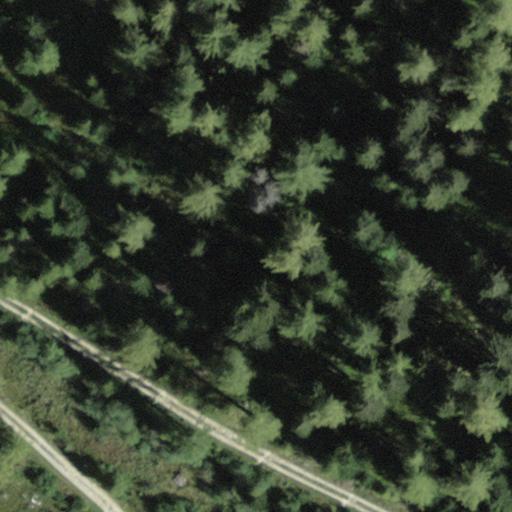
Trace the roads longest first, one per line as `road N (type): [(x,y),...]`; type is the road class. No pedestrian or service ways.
road 1 (track): [(373,511),(247,448),(0,298)]
road 2 (track): [(0,410),(114,511)]
